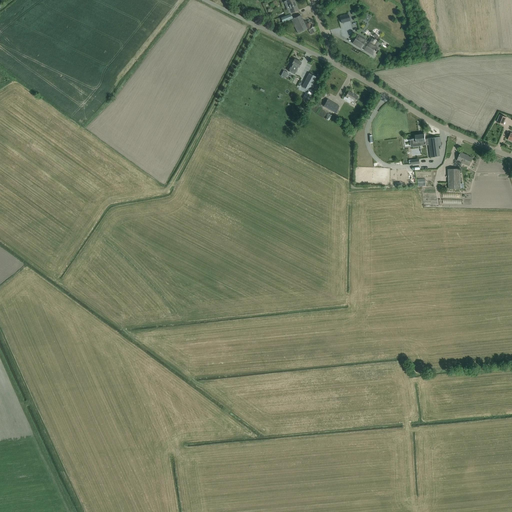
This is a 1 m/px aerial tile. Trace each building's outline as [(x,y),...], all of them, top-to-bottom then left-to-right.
[(291,13),(298,10),(293,0),(286,0),(284,1),(288,13),(291,12),(291,13)] [(292,18),(290,14),(281,18),(282,22),(292,18)] [(300,15),(291,20),(298,33),(307,29),(300,15)] [(304,21),(310,34),(318,31),(316,26),(312,18),(304,21)] [(357,35),(352,43),(361,48),(362,47),(364,48),(364,49),(373,55),(375,51),(376,51),(376,50),(377,48),(366,41),(366,40),(365,40),(367,38),(359,33),(357,35)] [(294,59),(291,64),(288,71),(295,75),(295,74),(298,68),(301,62),(294,59)] [(309,90),(310,90),(315,81),(314,80),(316,77),(309,73),(302,86),(309,90)] [(348,91),(345,97),(343,99),(349,103),(351,100),(355,102),(358,97),(348,91)] [(339,106),(327,99),(323,106),(335,113),(339,106)] [(497,122),(503,125),(506,117),(500,114),(497,122)] [(411,142),(411,144),(412,144),(412,146),(415,145),(417,145),(420,145),(420,142),(425,141),(426,141),(428,141),(428,139),(426,139),(425,139),(424,134),(415,135),(416,139),(414,139),(414,138),(412,139),(411,140),(411,142)] [(440,137),(428,138),(428,139),(428,141),(429,145),(431,157),(440,156),(439,146),(441,146),(440,137)] [(460,152),(460,154),(459,154),(459,155),(458,159),(461,160),(460,162),(469,166),(472,158),(466,155),(460,152)] [(461,189),(460,169),(448,169),(449,189),(461,189)] [(420,187),(428,187),(427,179),(419,179),(420,187)]
